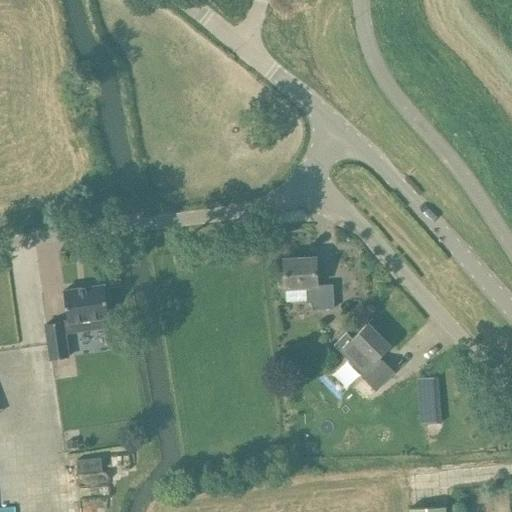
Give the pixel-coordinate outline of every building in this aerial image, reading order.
[(317,285),(316,258),(284,259),(286,301),(306,300),(306,302),(312,302),(313,310),(334,309),(333,284),(317,285)] [(104,285),(63,291),(68,322),(79,321),(81,331),(110,326),(104,285)] [(346,333),(334,345),(365,376),(381,360),(378,357),(390,345),(368,324),(352,339),(346,333)] [(365,376),(363,378),(364,378),(375,389),(375,390),(393,372),(381,360),(365,376)] [(441,423),(437,377),(417,379),(421,425),(441,423)]
